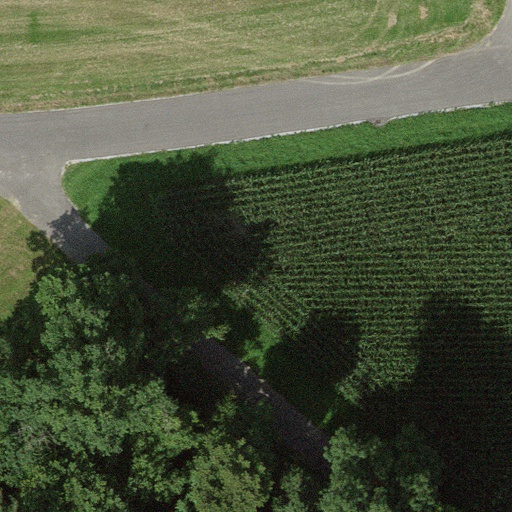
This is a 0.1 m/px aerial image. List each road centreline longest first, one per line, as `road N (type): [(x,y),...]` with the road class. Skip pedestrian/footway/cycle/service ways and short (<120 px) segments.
road 1 (track): [(0,158),(391,511)]
road 2 (tertiary): [(0,142),(511,77)]
